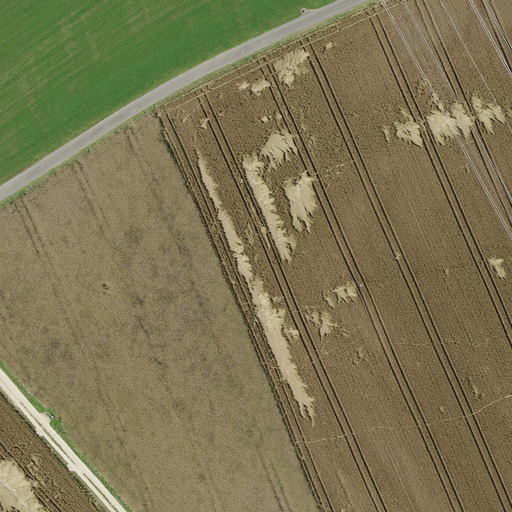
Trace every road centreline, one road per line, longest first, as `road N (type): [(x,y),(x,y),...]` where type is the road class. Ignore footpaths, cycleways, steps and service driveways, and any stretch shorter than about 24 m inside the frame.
road 1 (track): [(369,0),(159,99),(0,201)]
road 2 (track): [(0,375),(118,511)]
